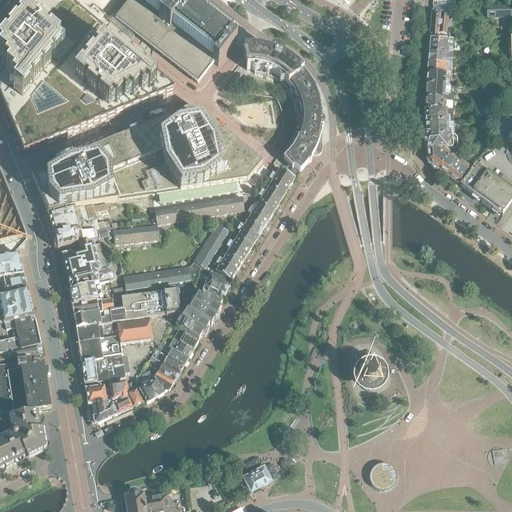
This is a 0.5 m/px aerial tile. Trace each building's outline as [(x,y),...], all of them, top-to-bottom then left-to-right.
[(0,0),(0,14),(11,0),(0,0)] [(38,0),(16,27),(0,46),(0,100),(24,158),(67,140),(70,138),(74,137),(132,113),(175,95),(119,48),(61,0),(38,0)] [(124,0),(118,8),(122,11),(115,20),(143,42),(146,44),(150,48),(159,56),(198,85),(214,65),(218,68),(237,44),(231,40),(233,37),(190,3),(187,6),(185,4),(180,0),(179,0),(124,0)] [(448,14),(448,7),(448,6),(433,7),(432,13),(448,14)] [(511,18),(511,8),(487,9),(487,19),(511,18)] [(448,14),(432,13),(429,41),(431,41),(453,43),(453,37),(445,37),(445,36),(446,36),(447,25),(454,25),(454,21),(448,21),(448,14)] [(431,41),(430,54),(452,55),(453,43),(431,41)] [(303,74),(297,68),(291,63),(283,59),(281,57),(280,55),(276,54),(275,54),(272,54),(271,57),(261,54),(263,52),(253,51),(245,51),(246,58),(244,59),(246,65),(247,72),(251,72),(255,75),(260,76),(267,78),(276,82),(280,85),(286,90),(290,96),(292,98),(293,101),(294,104),(295,107),(296,109),(297,112),(298,119),(298,125),(297,130),(295,137),(292,144),(290,148),(286,153),(286,158),(283,160),(292,171),(293,170),(300,174),(303,171),(308,165),(310,164),(311,162),(311,160),(313,158),(315,158),(317,158),(319,157),(321,156),(322,154),(323,151),(322,131),(322,130),(323,128),(323,126),(322,124),(322,116),(321,108),(319,100),(316,92),(316,90),(315,88),(313,87),(309,80),(303,74)] [(452,55),(430,54),(429,54),(429,62),(429,64),(452,66),(453,55),(452,55)] [(451,76),(452,66),(429,64),(429,66),(428,66),(427,75),(446,76),(451,76)] [(446,76),(427,75),(427,86),(445,87),(446,76)] [(445,87),(427,86),(426,100),(452,103),(454,103),(454,100),(452,100),(453,97),(450,97),(451,88),(445,87)] [(426,100),(425,111),(452,111),(452,103),(426,100)] [(193,109),(31,176),(48,216),(55,214),(66,211),(77,208),(153,197),(159,196),(236,184),(247,182),(260,165),(254,160),(248,156),(193,109)] [(452,111),(425,111),(426,124),(453,124),(452,111)] [(454,137),(453,124),(426,124),(427,137),(454,137)] [(492,146),(490,133),(483,134),(479,135),(481,144),(487,143),(488,146),(492,146)] [(454,137),(427,137),(426,138),(425,140),(424,140),(425,145),(427,147),(427,148),(428,152),(449,152),(455,152),(457,148),(456,141),(454,137)] [(449,152),(428,152),(428,163),(433,166),(433,168),(436,170),(438,170),(439,171),(452,154),(449,152)] [(452,154),(439,171),(443,173),(443,175),(446,177),(448,177),(449,178),(461,161),(452,154)] [(461,161),(449,178),(452,181),(453,183),(456,185),(458,185),(459,185),(471,168),(461,161)] [(511,202),(511,194),(495,182),(492,179),(487,176),(488,176),(475,167),(460,188),(472,197),(473,197),(472,196),(474,194),(482,200),(480,202),(479,202),(500,217),(502,215),(503,215),(511,202)] [(271,177),(289,189),(295,180),(279,171),(276,176),(273,174),(271,177)] [(272,182),(269,188),(284,197),(289,189),(271,177),(269,180),(272,182)] [(238,194),(236,184),(159,196),(160,206),(238,194)] [(284,197),(269,188),(265,193),(262,191),(260,194),(278,206),(284,197)] [(278,206),(260,194),(258,197),(261,199),(258,205),(273,214),(278,206)] [(245,214),(242,200),(235,201),(237,215),(239,215),(239,214),(244,213),(244,214),(245,214)] [(237,215),(235,201),(228,202),(230,216),(230,215),(235,215),(237,215)] [(230,216),(228,202),(220,203),(223,217),(225,217),(224,216),(229,216),(230,216)] [(223,217),(220,203),(213,204),(215,218),(216,218),(215,218),(220,217),(221,218),(223,217)] [(215,218),(213,204),(206,206),(208,220),(210,219),(215,218),(215,219),(215,218)] [(273,214),(258,205),(254,210),(251,208),(249,211),(268,223),(273,214)] [(208,220),(206,206),(199,207),(201,221),(201,220),(206,219),(206,220),(208,220)] [(90,225),(97,223),(98,223),(96,216),(108,214),(107,207),(94,209),(94,208),(86,210),(89,222),(90,225)] [(201,221),(199,207),(191,208),(193,222),(196,222),(195,221),(200,220),(200,221),(201,221)] [(90,225),(89,222),(88,222),(84,208),(74,210),(66,212),(66,211),(55,214),(48,216),(49,220),(47,221),(50,233),(53,232),(54,236),(81,233),(96,232),(97,231),(105,231),(103,223),(98,225),(97,223),(90,225)] [(193,222),(191,208),(184,209),(186,223),(187,223),(186,222),(191,222),(193,222)] [(186,223),(184,209),(177,210),(179,224),(181,224),(181,223),(186,223)] [(179,224),(177,210),(169,211),(172,226),(172,225),(177,224),(177,225),(179,224)] [(172,226),(169,211),(162,213),(164,227),(167,226),(166,226),(171,225),(171,226),(172,226)] [(268,223),(249,211),(244,220),(245,220),(262,231),(268,223)] [(164,227),(162,213),(155,214),(155,215),(156,225),(157,228),(158,228),(157,227),(162,226),(162,227),(164,227)] [(262,231),(245,220),(243,223),(245,225),(244,227),(240,225),(238,228),(257,240),(262,231)] [(228,234),(216,227),(216,226),(216,227),(214,231),(213,231),(212,233),(224,240),(228,234)] [(129,246),(137,245),(135,231),(135,227),(134,227),(127,228),(128,232),(129,246)] [(257,240),(238,228),(237,231),(240,233),(237,239),(252,248),(257,240)] [(113,234),(116,234),(115,229),(112,230),(112,229),(110,230),(105,231),(97,231),(100,241),(105,239),(108,238),(108,241),(114,241),(113,234)] [(158,231),(158,229),(154,229),(150,230),(152,244),(154,244),(153,243),(159,243),(158,231)] [(152,244),(150,230),(143,231),(144,245),(144,244),(149,244),(152,244)] [(144,245),(143,231),(135,231),(137,245),(137,246),(139,245),(144,244),(144,245)] [(98,242),(96,232),(81,233),(54,236),(54,237),(55,242),(53,244),(54,247),(55,250),(57,251),(60,251),(83,245),(98,242)] [(129,246),(128,232),(121,233),(122,247),(124,247),(124,246),(129,246),(129,247),(130,246),(129,246)] [(122,247),(121,233),(116,234),(113,234),(114,241),(115,247),(115,248),(115,247),(120,247),(120,248),(122,247)] [(224,240),(212,233),(211,235),(212,235),(209,239),(208,239),(220,247),(224,240)] [(220,247),(208,239),(209,240),(206,244),(205,244),(204,245),(217,253),(220,247)] [(252,248),(237,239),(233,244),(230,242),(228,245),(246,257),(252,248)] [(109,272),(108,272),(108,271),(106,271),(104,261),(105,261),(104,261),(103,257),(102,252),(101,249),(100,245),(94,247),(79,250),(80,253),(79,253),(62,257),(67,282),(64,286),(65,290),(70,292),(70,293),(99,286),(111,283),(110,282),(111,282),(112,282),(113,281),(114,280),(114,279),(115,279),(115,278),(115,277),(115,276),(114,275),(114,274),(113,274),(113,273),(112,273),(111,272),(110,272),(109,272)] [(217,253),(204,245),(203,247),(204,247),(201,252),(201,251),(201,252),(213,259),(217,253)] [(229,250),(226,256),(241,266),(246,257),(228,245),(226,248),(229,250)] [(213,259),(201,252),(200,252),(201,252),(198,257),(198,256),(197,258),(209,265),(213,259)] [(0,280),(23,276),(19,256),(0,258),(0,280)] [(219,259),(217,262),(236,274),(241,266),(226,256),(223,261),(219,259)] [(209,265),(197,258),(196,260),(193,264),(193,265),(200,269),(205,272),(207,269),(209,265)] [(236,274),(217,262),(215,265),(219,267),(215,273),(228,282),(230,283),(236,274)] [(196,286),(200,269),(193,265),(193,266),(193,265),(191,268),(190,270),(191,283),(192,286),(196,286)] [(191,283),(190,270),(189,269),(184,270),(182,270),(184,284),(191,283)] [(184,284),(182,270),(180,270),(180,271),(175,272),(175,271),(177,285),(184,284)] [(177,285),(175,271),(174,271),(174,272),(169,273),(169,272),(167,272),(170,286),(177,285)] [(170,286),(167,272),(165,273),(160,274),(160,273),(162,288),(170,286)] [(162,288),(160,273),(160,274),(155,275),(155,274),(153,275),(155,289),(162,288)] [(224,297),(231,283),(230,283),(228,282),(211,274),(202,291),(220,299),(219,299),(221,300),(223,299),(224,298),(224,297)] [(155,289),(153,275),(151,275),(146,276),(148,290),(155,289)] [(27,291),(23,276),(0,280),(0,296),(7,296),(27,291)] [(148,290),(146,276),(145,276),(140,277),(138,277),(141,291),(148,290)] [(141,291),(138,277),(136,277),(136,278),(131,279),(131,278),(133,292),(141,291)] [(133,292),(131,278),(131,279),(124,280),(124,279),(123,279),(124,281),(121,281),(121,282),(121,284),(124,284),(125,293),(133,292)] [(103,303),(99,286),(70,293),(70,294),(72,303),(70,304),(71,308),(103,303)] [(123,311),(114,312),(84,317),(74,319),(76,332),(117,325),(149,320),(155,319),(169,327),(172,328),(174,329),(182,318),(180,317),(178,297),(190,295),(188,287),(185,288),(178,289),(177,289),(177,292),(164,294),(163,294),(156,295),(134,298),(127,299),(124,300),(121,300),(123,311)] [(123,289),(113,292),(116,301),(121,300),(124,300),(126,299),(123,289)] [(0,326),(34,320),(27,291),(7,296),(0,296),(0,326)] [(182,318),(174,329),(184,335),(194,341),(194,340),(196,337),(200,339),(203,335),(204,336),(209,328),(210,329),(220,312),(219,311),(222,306),(214,302),(210,299),(209,300),(204,298),(203,301),(198,298),(189,314),(187,313),(184,319),(182,318)] [(112,301),(103,303),(71,308),(74,319),(84,317),(114,312),(112,301)] [(166,333),(169,327),(155,319),(149,320),(153,343),(153,344),(158,347),(166,333)] [(34,320),(0,326),(0,344),(29,337),(29,336),(38,334),(36,325),(35,325),(34,320)] [(153,343),(149,320),(117,325),(120,341),(120,347),(153,343)] [(120,341),(117,325),(76,332),(78,347),(120,341)] [(194,341),(184,335),(182,339),(177,336),(176,336),(170,332),(169,334),(167,337),(173,340),(193,352),(199,343),(194,340),(194,341)] [(0,344),(0,356),(41,350),(41,349),(38,334),(29,336),(29,337),(0,344)] [(173,340),(171,345),(176,348),(174,352),(188,361),(193,352),(173,340)] [(121,352),(120,347),(120,341),(78,347),(81,364),(111,358),(112,361),(122,359),(121,356),(121,352)] [(174,352),(165,347),(160,345),(156,351),(160,354),(162,350),(163,350),(169,354),(167,358),(184,368),(188,361),(174,352)] [(0,356),(0,362),(38,360),(43,359),(41,350),(0,356)] [(382,375),(380,371),(379,372),(374,369),(374,368),(372,360),(370,352),(355,357),(358,366),(360,372),(360,373),(361,373),(359,378),(358,378),(358,379),(358,383),(360,387),(361,389),(364,391),(367,392),(369,393),(372,393),(374,392),(376,391),(379,390),(381,387),(382,385),(383,382),(383,380),(383,378),(382,375)] [(153,355),(151,358),(179,375),(184,368),(167,358),(165,362),(157,357),(153,355)] [(111,358),(81,364),(85,387),(98,385),(98,384),(126,380),(125,376),(122,359),(112,361),(111,358)] [(127,358),(122,359),(125,376),(130,375),(127,358)] [(179,375),(151,358),(149,362),(161,369),(159,372),(175,382),(179,375)] [(42,367),(42,363),(31,364),(31,363),(0,365),(0,422),(10,422),(9,418),(38,414),(51,412),(44,367),(42,367)] [(169,393),(175,382),(159,372),(156,377),(150,373),(139,377),(135,384),(134,384),(135,385),(139,383),(144,381),(152,377),(163,394),(164,393),(168,393),(169,393)] [(152,377),(144,381),(155,401),(164,395),(163,394),(152,377)] [(155,401),(144,381),(139,383),(142,387),(142,389),(138,391),(145,403),(147,405),(155,401)] [(135,385),(134,384),(129,385),(131,390),(134,388),(135,390),(128,393),(126,385),(124,385),(126,394),(125,395),(133,410),(145,403),(138,391),(137,389),(135,385)] [(126,394),(124,385),(109,388),(111,404),(112,408),(116,418),(133,411),(133,410),(125,395),(126,394)] [(111,404),(109,388),(86,391),(88,407),(111,404)] [(112,408),(111,404),(88,407),(91,424),(97,427),(99,427),(104,424),(110,421),(116,418),(112,408)] [(0,472),(27,459),(28,462),(43,455),(44,455),(43,453),(44,449),(46,450),(44,432),(41,433),(40,429),(38,414),(9,418),(10,422),(12,435),(0,440),(0,472)] [(504,451),(492,453),(494,466),(506,464),(504,451)] [(376,491),(379,493),(382,493),(384,493),(387,493),(389,492),(392,490),(394,488),(395,486),(396,484),(397,482),(397,479),(397,476),(396,474),(395,472),(393,469),(389,467),(386,466),(383,466),(381,466),(378,466),(376,468),(374,469),(372,471),(371,473),(370,476),(369,478),(369,481),(370,483),(371,486),(373,488),(374,490),(376,491)] [(261,488),(271,482),(263,469),(243,480),(245,483),(247,488),(251,494),(261,488)] [(169,511),(170,511),(169,502),(168,502),(167,498),(143,501),(142,497),(139,498),(139,497),(139,496),(138,495),(137,494),(136,493),(135,493),(134,493),(133,493),(132,494),(131,494),(131,495),(130,495),(129,496),(129,497),(129,498),(129,499),(117,501),(118,511),(169,511)]
